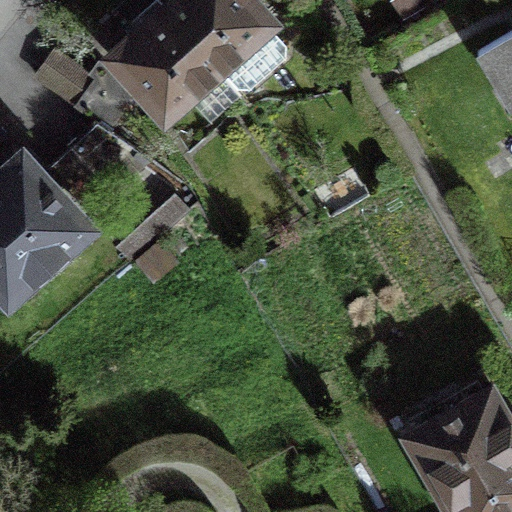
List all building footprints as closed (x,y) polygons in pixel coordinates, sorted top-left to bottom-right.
[(246,0),(166,0),(164,3),(220,67),(238,88),(287,47),(246,0)] [(165,114),(220,67),(164,3),(109,50),(165,114)] [(511,34),(461,66),(511,150),(511,34)] [(57,46),(38,73),(104,119),(123,92),(57,46)] [(155,153),(104,119),(79,140),(90,153),(63,178),(95,206),(155,153)] [(82,227),(12,153),(0,164),(0,278),(13,292),(82,227)] [(489,390),(415,433),(460,511),(493,511),(511,501),(511,417),(511,416),(506,419),(489,390)]
